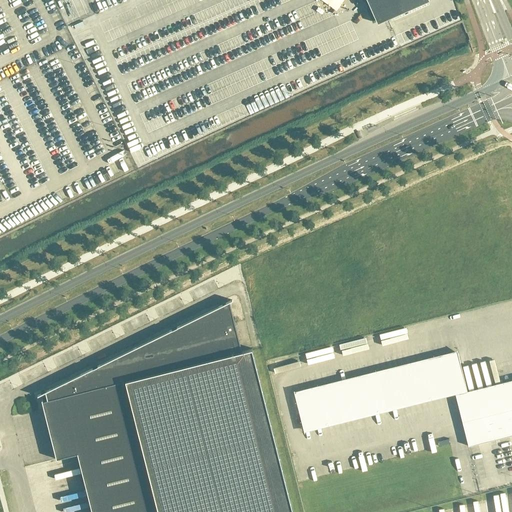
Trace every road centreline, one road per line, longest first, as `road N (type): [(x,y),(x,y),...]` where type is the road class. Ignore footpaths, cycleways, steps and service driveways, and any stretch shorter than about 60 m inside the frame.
road 1 (secondary): [(0,341),(511,100)]
road 2 (secondary): [(510,80),(0,320)]
road 3 (unknown): [(368,46),(151,142),(139,137),(130,116)]
road 4 (unknown): [(130,116),(354,16)]
road 5 (unknown): [(117,87),(311,0)]
road 6 (unknown): [(102,54),(224,0)]
